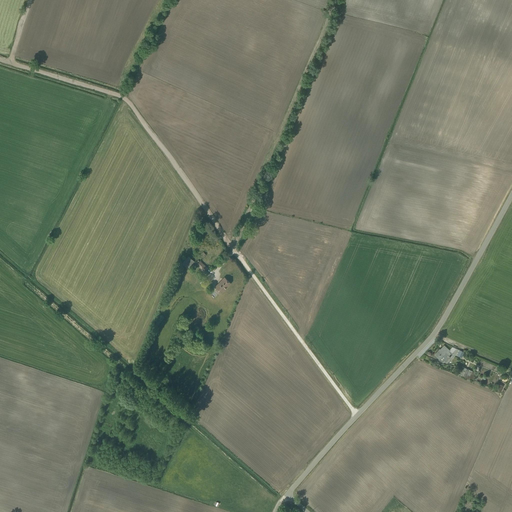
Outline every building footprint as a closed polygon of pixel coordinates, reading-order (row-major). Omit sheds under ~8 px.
[(194,261),(188,255),(182,262),(187,268),(194,261)] [(199,261),(198,259),(196,261),(197,263),(196,264),(203,270),(207,267),(200,260),(199,261)] [(230,282),(224,276),(215,285),(217,287),(215,289),(215,291),(217,293),(219,293),(230,282)] [(444,345),(435,354),(442,361),(444,360),(445,361),(450,356),(449,355),(455,348),(453,345),(449,349),(444,345)] [(476,373),(461,366),(458,374),(473,380),(476,373)] [(495,388),(500,391),(503,385),(497,382),(495,388)]
